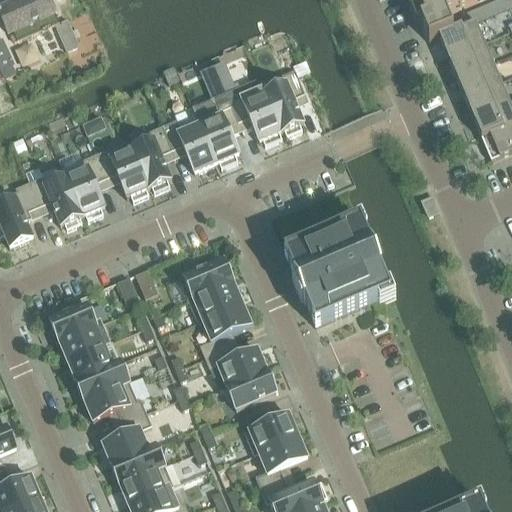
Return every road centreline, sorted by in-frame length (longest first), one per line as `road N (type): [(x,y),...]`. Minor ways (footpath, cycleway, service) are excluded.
road 1 (residential): [(233,199),(365,511)]
road 2 (residential): [(233,199),(0,297)]
road 3 (residential): [(365,0),(458,223)]
road 4 (residential): [(0,318),(81,511)]
road 5 (residential): [(458,223),(511,353)]
